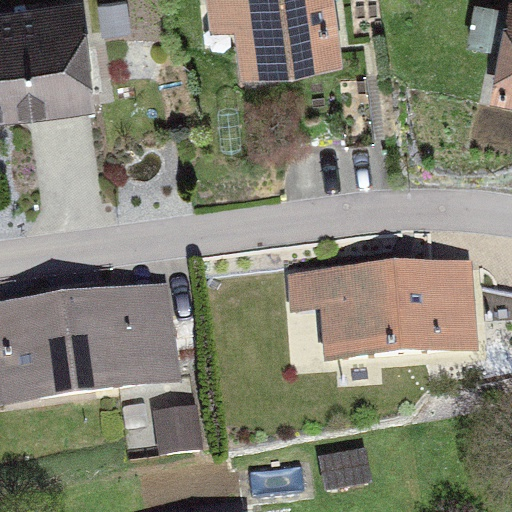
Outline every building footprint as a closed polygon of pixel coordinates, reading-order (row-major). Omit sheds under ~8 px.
[(333,56),(325,0),(213,0),(214,3),(232,0),(238,0),(248,67),(333,56)] [(0,106),(87,95),(76,7),(0,17),(0,106)] [(511,7),(496,91),(511,93),(511,7)] [(374,138),(366,74),(336,77),(344,142),(374,138)] [(324,280),(330,360),(470,350),(464,269),(324,280)] [(129,301),(0,318),(0,353),(7,403),(170,381),(162,321),(133,326),(129,301)] [(362,453),(322,460),(327,490),(367,483),(362,453)]
